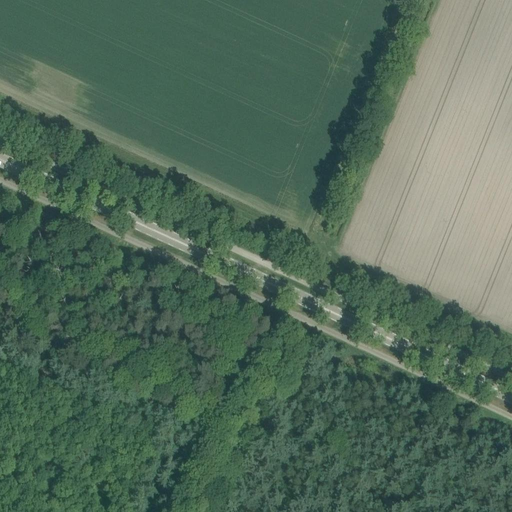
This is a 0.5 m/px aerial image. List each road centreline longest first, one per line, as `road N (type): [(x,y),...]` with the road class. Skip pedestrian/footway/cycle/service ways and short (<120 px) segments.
road 1 (unclassified): [(0,179),(511,417)]
road 2 (primary): [(511,396),(0,159)]
road 3 (unclassified): [(511,378),(0,141)]
road 4 (track): [(198,511),(301,318)]
